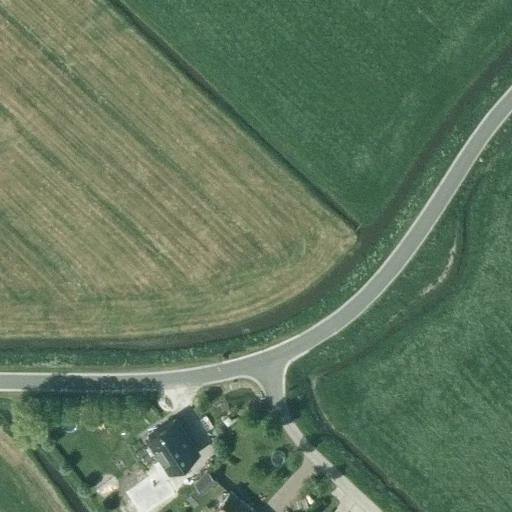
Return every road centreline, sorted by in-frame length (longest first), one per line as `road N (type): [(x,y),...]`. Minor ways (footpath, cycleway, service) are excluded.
road 1 (unclassified): [(268,362),(350,309),(411,248),(511,100)]
road 2 (unclassified): [(0,382),(177,380),(268,362)]
road 3 (unclassified): [(268,362),(276,400),(308,454),(371,511)]
